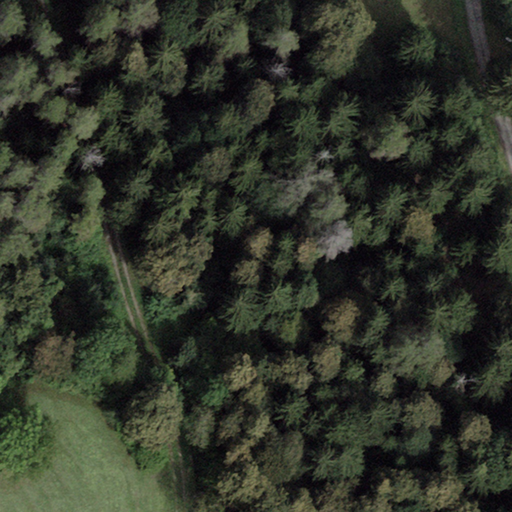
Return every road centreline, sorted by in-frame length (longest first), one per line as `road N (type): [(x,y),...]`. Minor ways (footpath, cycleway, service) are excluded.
road 1 (track): [(183,511),(176,363),(99,174),(68,0)]
road 2 (track): [(476,0),(511,206)]
